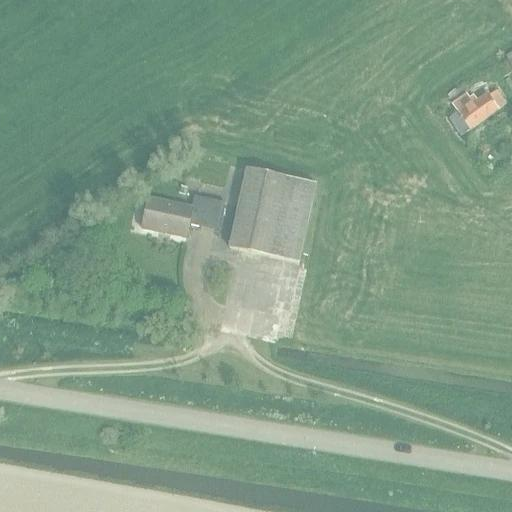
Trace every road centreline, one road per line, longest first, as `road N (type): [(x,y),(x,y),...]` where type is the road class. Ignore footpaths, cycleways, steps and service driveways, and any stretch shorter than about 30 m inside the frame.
road 1 (unclassified): [(511,471),(0,391)]
road 2 (unclassified): [(511,452),(437,419),(280,373),(231,329)]
road 3 (unclassified): [(0,373),(151,363),(191,354),(231,329)]
